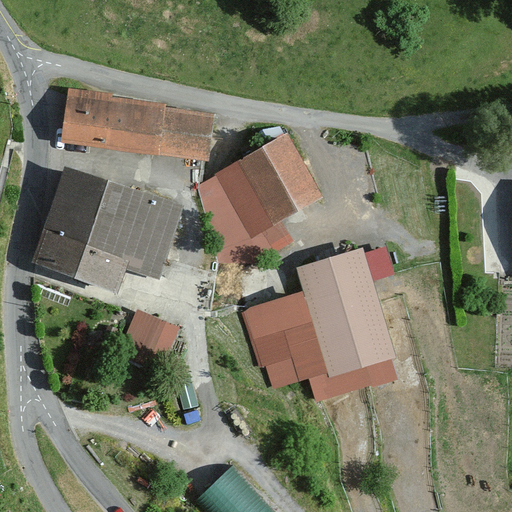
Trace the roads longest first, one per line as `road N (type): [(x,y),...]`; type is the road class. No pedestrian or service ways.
road 1 (residential): [(23,59),(39,137),(18,266),(25,379)]
road 2 (residential): [(58,511),(33,475),(23,428),(25,379)]
road 3 (track): [(386,131),(511,111)]
